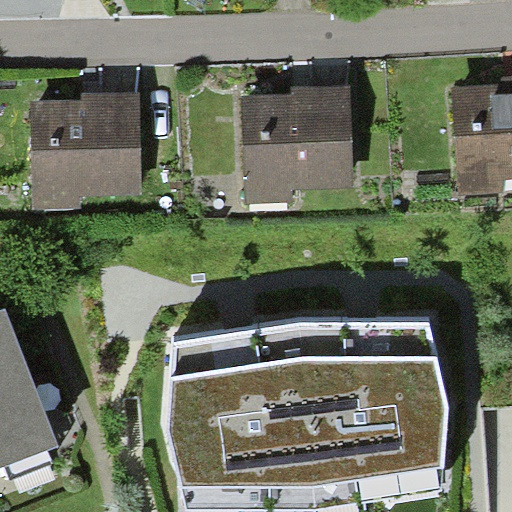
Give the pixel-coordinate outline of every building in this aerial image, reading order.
[(505,88),(451,89),(454,200),(503,199),(502,186),(511,185),(511,81),(505,81),(505,88)] [(295,99),(241,100),(243,211),(292,210),(292,196),(355,195),(353,91),(295,92),(295,99)] [(84,104),(30,105),(33,216),(82,215),(81,202),(145,200),(142,96),(84,98),(84,104)] [(0,477),(60,453),(5,319),(0,320),(0,477)] [(305,333),(174,353),(165,448),(184,511),(385,511),(443,500),(453,419),(432,335),(305,333)]
